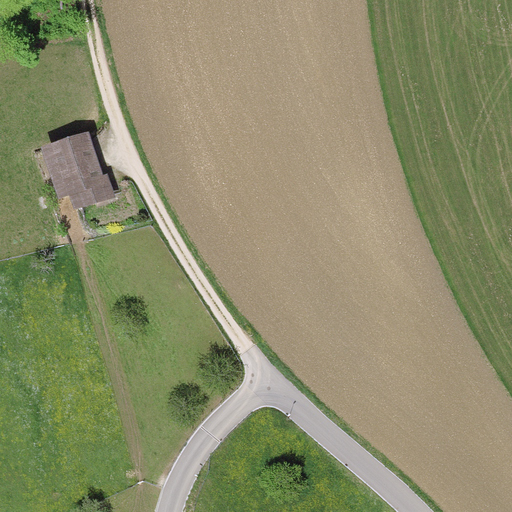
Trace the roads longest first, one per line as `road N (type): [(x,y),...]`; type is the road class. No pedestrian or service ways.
road 1 (track): [(267,384),(139,193),(80,0)]
road 2 (residential): [(171,511),(199,448),(267,384),(411,511)]
